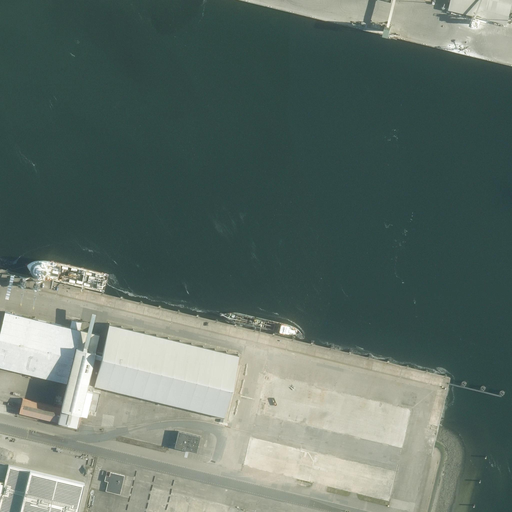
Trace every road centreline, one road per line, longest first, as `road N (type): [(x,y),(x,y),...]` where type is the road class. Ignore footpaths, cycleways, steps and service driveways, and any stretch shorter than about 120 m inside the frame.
road 1 (unclassified): [(213,470),(0,419)]
road 2 (unclassified): [(136,511),(145,476),(291,511)]
road 3 (unclassified): [(386,511),(213,470)]
road 4 (unclassified): [(213,470),(222,436),(235,429),(254,355)]
